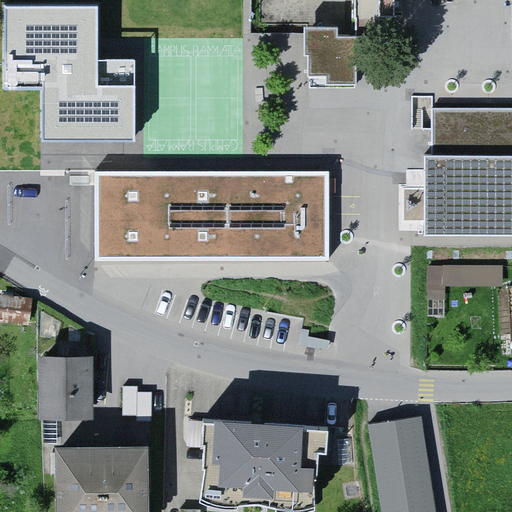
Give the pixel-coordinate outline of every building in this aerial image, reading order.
[(353,0),(354,17),(356,17),(395,17),(393,0),(353,0)] [(97,4),(4,4),(4,87),(41,87),(41,139),(134,139),(134,58),(97,58),(97,4)] [(307,27),(303,27),(303,34),(303,56),(307,56),(308,88),(356,88),(356,37),(337,37),(337,27),(307,27)] [(424,231),(424,236),(511,236),(511,107),(431,108),(431,129),(431,155),(423,155),(424,184),(424,231)] [(321,169),(89,169),(89,260),(321,261),(321,169)] [(507,286),(506,264),(431,266),(432,300),(451,300),(451,287),(507,286)] [(35,323),(35,297),(3,296),(2,321),(35,323)] [(84,355),(32,356),(33,419),(85,417),(84,355)] [(435,511),(417,412),(367,422),(379,511),(435,511)] [(319,422),(201,418),(198,497),(316,501),(319,422)] [(138,422),(138,440),(153,440),(153,421),(138,422)] [(142,511),(141,445),(51,448),(52,511),(142,511)]
